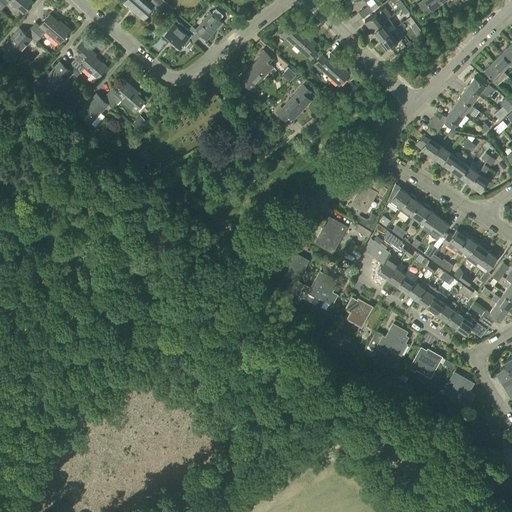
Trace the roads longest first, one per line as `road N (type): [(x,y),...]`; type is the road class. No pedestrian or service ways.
road 1 (track): [(315,402),(0,172)]
road 2 (residential): [(152,179),(264,246),(278,242),(374,146)]
road 3 (residential): [(286,0),(176,78),(157,72),(75,0)]
road 4 (track): [(380,449),(311,450),(190,511)]
road 5 (track): [(469,511),(315,402)]
road 6 (residential): [(470,359),(359,275),(357,262)]
road 7 (residential): [(414,105),(312,0)]
road 8 (residential): [(414,105),(511,7)]
road 9 (track): [(23,189),(140,191),(152,179)]
road 10 (residential): [(484,219),(374,146)]
